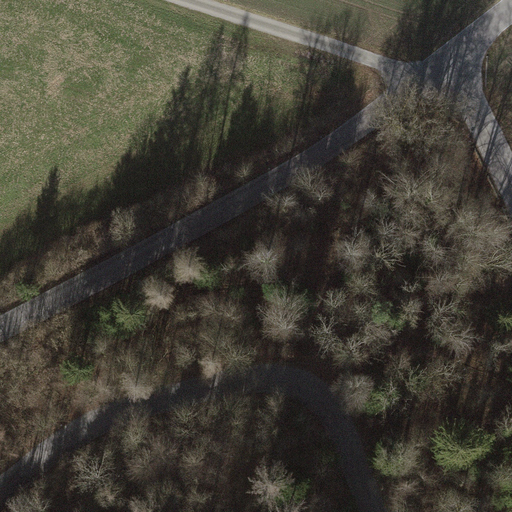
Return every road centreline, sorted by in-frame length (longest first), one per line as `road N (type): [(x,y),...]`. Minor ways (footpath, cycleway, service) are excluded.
road 1 (tertiary): [(511,14),(268,190),(0,335)]
road 2 (tertiary): [(0,489),(104,420),(178,386),(234,374),(285,380),(322,400),(375,511)]
road 3 (track): [(172,0),(426,80)]
